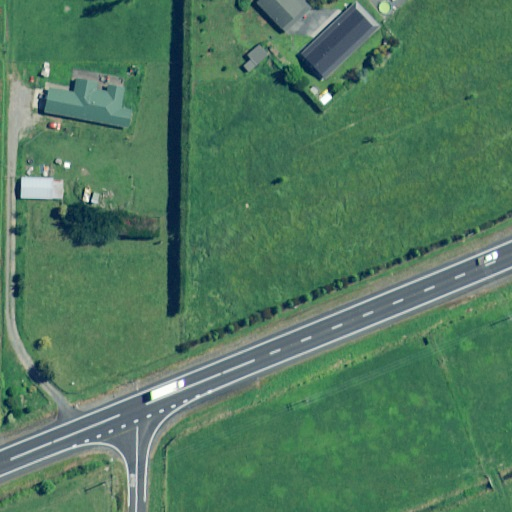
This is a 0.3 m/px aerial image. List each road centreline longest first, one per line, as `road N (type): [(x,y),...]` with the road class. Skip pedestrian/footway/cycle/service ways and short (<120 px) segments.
road 1 (primary): [(511,245),(139,407)]
road 2 (primary): [(139,407),(0,464)]
